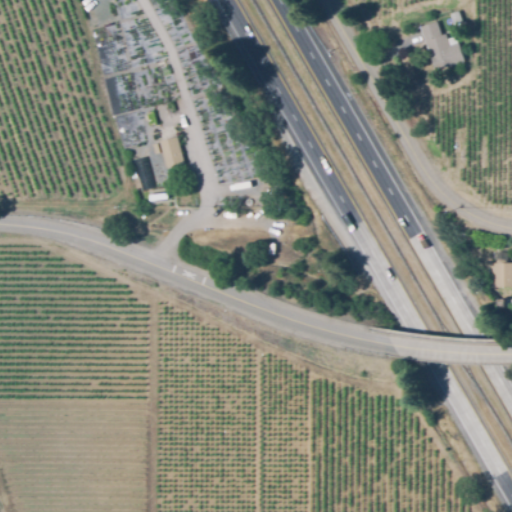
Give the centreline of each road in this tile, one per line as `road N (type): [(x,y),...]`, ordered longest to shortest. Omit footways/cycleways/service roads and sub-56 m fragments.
road 1 (motorway): [(225,0),(511,494)]
road 2 (motorway): [(511,403),(277,0)]
road 3 (tertiary): [(398,346),(333,332),(41,230),(0,227)]
road 4 (residential): [(511,227),(461,210),(436,187),(322,0)]
